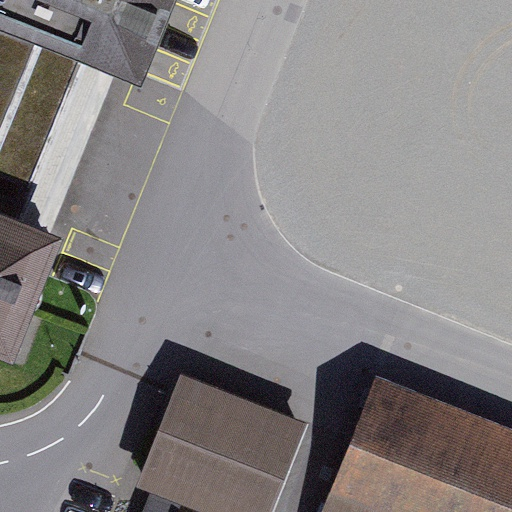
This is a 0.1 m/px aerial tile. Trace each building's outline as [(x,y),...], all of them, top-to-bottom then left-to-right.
[(176,0),(0,0),(0,28),(80,61),(142,86),(176,0)] [(80,61),(0,28),(0,358),(13,364),(63,240),(15,221),(80,61)] [(511,511),(511,443),(343,374),(287,511),(511,511)] [(184,511),(249,511),(281,419),(151,376),(114,484),(184,511)] [(184,511),(114,484),(105,511),(184,511)]
